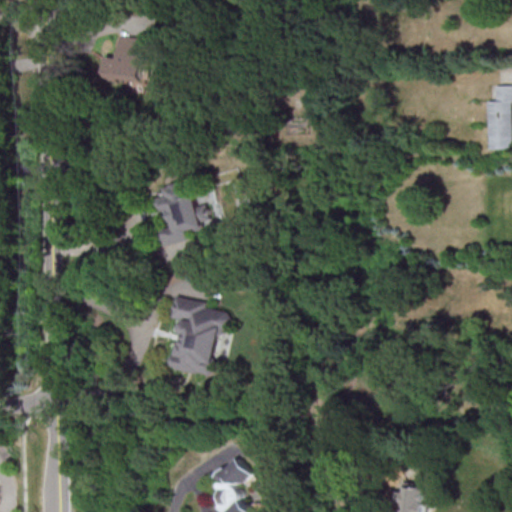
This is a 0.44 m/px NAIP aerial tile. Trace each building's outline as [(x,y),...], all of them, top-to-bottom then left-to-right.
[(109,56),(106,81),(119,82),(119,79),(146,81),(150,38),(122,35),(120,57),(109,56)] [(511,84),(499,85),(499,100),(491,101),(492,149),(511,148),(511,84)] [(164,229),(168,246),(193,239),(191,231),(208,227),(206,220),(215,218),(211,203),(203,205),(198,188),(191,190),(188,180),(164,186),(166,195),(160,197),(164,211),(173,209),(177,226),(164,229)] [(173,366),(219,376),(233,311),(213,307),(214,301),(181,295),(177,317),(187,318),(184,332),(187,333),(183,355),(176,354),(173,366)] [(227,511),(269,511),(273,509),(263,497),(255,505),(240,487),(256,473),(241,456),(219,475),(226,483),(222,486),(232,498),(223,506),(227,511)] [(426,511),(430,490),(400,486),(396,511),(426,511)]
